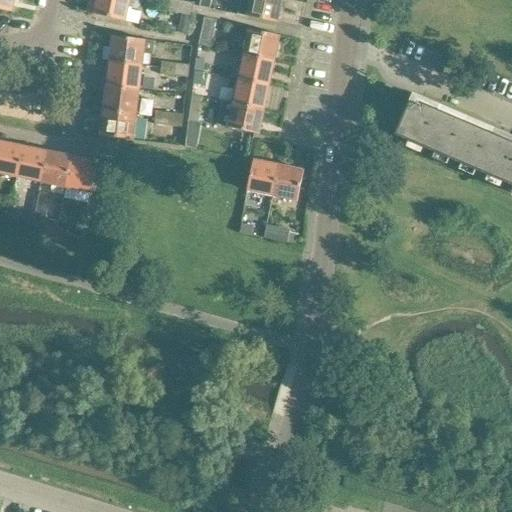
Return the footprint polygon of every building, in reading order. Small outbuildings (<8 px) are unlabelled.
[(0,0),(0,10),(11,12),(13,0),(0,0)] [(126,22),(130,0),(97,0),(94,15),(126,22)] [(177,13),(180,0),(179,0),(165,0),(164,10),(177,13)] [(191,16),(194,3),(180,0),(177,13),(191,16)] [(210,9),(211,0),(200,0),(199,7),(210,9)] [(277,25),(282,0),(240,0),(237,16),(277,25)] [(205,18),(199,45),(211,47),(216,20),(205,18)] [(274,62),(279,37),(248,30),(243,55),(274,62)] [(113,37),(110,63),(142,67),(144,53),(153,54),(155,41),(145,40),(146,41),(113,37)] [(269,86),(274,62),(243,55),(238,80),(269,86)] [(174,76),(175,63),(162,61),(160,74),(174,76)] [(139,91),(142,67),(110,63),(107,87),(139,91)] [(190,65),(175,63),(174,76),(188,77),(190,65)] [(264,111),(269,86),(238,80),(233,103),(233,104),(264,111)] [(136,116),(139,91),(107,87),(104,112),(136,116)] [(198,121),(201,98),(192,96),(188,120),(198,121)] [(259,136),(264,111),(233,104),(233,103),(222,101),(216,126),(228,128),(228,129),(259,136)] [(511,142),(423,104),(422,107),(410,102),(396,136),(406,141),(423,148),(433,152),(450,159),(459,163),(476,171),(485,175),(503,182),(511,185),(511,142)] [(168,125),(169,113),(156,111),(154,123),(168,125)] [(133,141),(136,116),(104,112),(101,137),(133,141)] [(183,114),(169,113),(168,125),(182,127),(183,114)] [(0,175),(16,179),(22,148),(0,142),(0,175)] [(40,184),(46,153),(22,148),(16,179),(14,189),(38,193),(40,184)] [(64,189),(70,158),(46,153),(40,184),(64,189)] [(96,163),(70,158),(64,189),(90,194),(96,163)] [(272,197),(279,167),(254,162),(248,192),(272,197)] [(303,172),(279,167),(272,197),(297,202),(303,172)] [(11,209),(9,221),(19,223),(21,211),(11,209)] [(33,226),(45,229),(47,220),(36,217),(33,226)] [(241,233),(252,235),(254,227),(242,224),(241,233)] [(266,227),(264,239),(287,243),(290,232),(266,227)]
